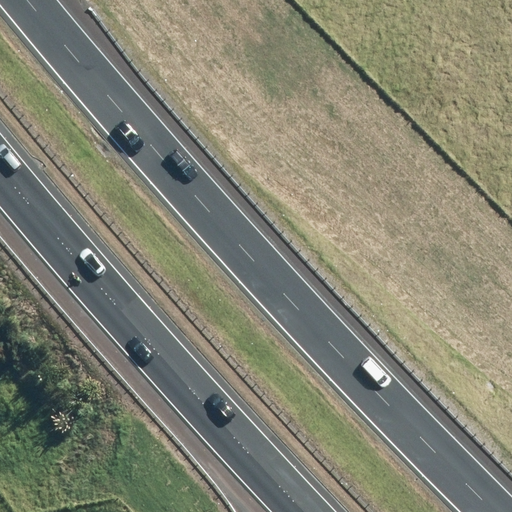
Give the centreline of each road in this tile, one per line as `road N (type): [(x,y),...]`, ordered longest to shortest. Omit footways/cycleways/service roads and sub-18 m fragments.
road 1 (motorway): [(29,0),(89,74),(507,511)]
road 2 (motorway): [(304,511),(0,133)]
